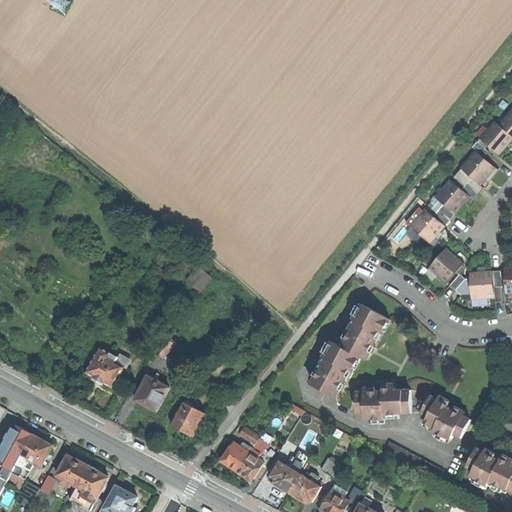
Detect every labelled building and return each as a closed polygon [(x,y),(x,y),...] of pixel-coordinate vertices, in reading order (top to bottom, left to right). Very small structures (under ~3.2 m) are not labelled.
[(511,109),(499,125),(511,135),(511,109)] [(495,121),(480,139),(481,139),(488,146),(499,155),(507,146),(511,140),(511,135),(499,125),(495,121)] [(481,139),(479,142),(486,149),(488,146),(481,139)] [(476,151),(484,157),(489,152),(486,149),(479,142),(477,141),(472,147),(476,151)] [(472,178),(481,185),(491,174),(494,176),(499,170),(484,157),(476,151),(461,168),(472,178)] [(457,180),(465,186),(467,183),(472,178),(461,168),(453,177),(457,180)] [(490,181),(494,176),(491,174),(481,185),(484,188),(490,181)] [(467,183),(479,194),(484,188),(481,185),(472,178),(467,183)] [(451,180),(436,197),(444,204),(456,215),(457,213),(471,197),(462,189),(454,183),(451,180)] [(457,180),(454,183),(462,189),(465,186),(457,180)] [(465,186),(462,189),(471,197),(474,199),(479,194),(467,183),(465,186)] [(429,205),(437,212),(444,204),(436,197),(429,205)] [(469,206),(474,199),(471,197),(457,213),(461,217),(466,213),(464,211),(469,206)] [(437,212),(434,216),(446,226),(456,215),(444,204),(437,212)] [(406,223),(411,226),(424,211),(420,207),(406,223)] [(434,216),(426,209),(424,211),(411,226),(431,243),(436,238),(439,233),(446,226),(434,216)] [(440,241),(436,238),(431,243),(435,247),(440,241)] [(447,248),(429,268),(447,283),(457,271),(460,268),(464,263),(455,255),(447,248)] [(202,291),(213,278),(204,270),(193,284),(202,291)] [(495,298),(493,271),(482,272),(470,273),(470,279),(472,295),(472,299),(495,298)] [(501,271),(493,271),(495,298),(495,302),(503,302),(501,279),(501,271)] [(456,291),(466,279),(460,274),(450,286),(456,291)] [(472,295),(470,279),(466,279),(456,291),(462,295),(463,295),(472,295)] [(391,319),(362,304),(354,320),(357,321),(343,347),(333,342),(324,358),(327,359),(313,385),(336,397),(340,389),(341,390),(344,384),(348,377),(347,377),(350,371),(353,373),(353,372),(361,357),(366,359),(370,351),(371,352),(374,346),(372,345),(375,338),(377,339),(380,333),(383,335),(383,334),(391,319)] [(176,343),(169,337),(158,351),(165,357),(176,343)] [(118,357),(101,348),(87,372),(96,377),(94,379),(98,382),(103,384),(105,382),(113,387),(115,383),(116,384),(119,383),(121,379),(121,375),(120,375),(125,367),(116,362),(118,357)] [(120,354),(118,357),(116,362),(125,367),(126,368),(131,360),(120,354)] [(154,379),(149,376),(136,400),(147,405),(158,411),(170,388),(159,382),(160,379),(155,377),(154,379)] [(374,420),(385,420),(385,415),(397,415),(397,414),(412,413),(412,390),(396,391),(396,388),(390,388),(390,390),(384,390),(384,391),(377,392),(377,388),(365,388),(365,392),(357,392),(358,413),(366,413),(366,419),(374,419),(374,420)] [(439,399),(432,396),(422,413),(429,417),(426,423),(436,429),(434,432),(444,437),(445,436),(452,440),(455,434),(462,438),(472,420),(465,416),(454,410),(448,407),(449,406),(444,403),(444,402),(439,399)] [(444,403),(449,406),(451,402),(445,398),(441,396),(439,399),(444,402),(444,403)] [(305,411),(285,400),(281,407),(301,418),(305,411)] [(206,414),(184,402),(172,426),(183,431),(194,437),(206,414)] [(456,407),(454,410),(465,416),(466,412),(456,407)] [(0,461),(15,469),(33,434),(25,430),(17,426),(0,457),(0,461)] [(255,444),(259,438),(255,435),(255,434),(245,428),(241,434),(255,444)] [(44,440),(33,434),(15,469),(7,484),(13,487),(16,482),(20,484),(24,478),(25,479),(30,470),(32,470),(35,463),(42,467),(53,445),(44,440)] [(252,448),(250,453),(258,459),(268,445),(259,438),(255,444),(252,448)] [(390,441),(384,453),(438,482),(444,470),(390,441)] [(237,471),(250,453),(241,447),(235,443),(222,461),(229,466),(237,471)] [(244,443),(241,447),(250,453),(252,448),(244,443)] [(485,452),(477,448),(467,467),(474,471),(472,476),(479,480),(478,481),(488,486),(490,482),(500,488),(501,487),(511,492),(511,466),(511,465),(511,463),(502,458),(501,461),(495,458),(497,454),(490,451),(486,449),(485,452)] [(295,458),(307,465),(311,458),(299,451),(295,458)] [(258,459),(250,453),(237,471),(245,477),(252,482),(265,463),(258,459)] [(76,491),(90,466),(79,460),(80,459),(75,457),(71,454),(70,456),(69,455),(58,475),(64,478),(61,483),(69,487),(71,482),(75,484),(73,489),(76,491)] [(502,458),(511,463),(511,459),(504,455),(502,458)] [(322,471),(334,478),(342,466),(329,459),(322,471)] [(287,465),(293,469),(296,464),(290,460),(287,465)] [(0,497),(7,484),(15,469),(0,461),(0,497)] [(290,493),(301,474),(293,469),(287,465),(281,461),(271,476),(276,479),(274,483),(281,487),(290,493)] [(100,471),(90,466),(76,491),(71,499),(92,510),(110,477),(108,477),(109,476),(103,472),(100,471)] [(313,473),(309,479),(317,484),(321,478),(313,473)] [(309,479),(301,474),(290,493),(299,498),(306,503),(308,499),(313,502),(322,487),(317,484),(309,479)] [(57,479),(49,475),(41,489),(49,494),(57,479)] [(34,503),(41,489),(28,482),(18,501),(31,508),(34,503)] [(336,485),(333,491),(345,498),(348,492),(336,485)] [(128,492),(118,486),(106,508),(112,511),(134,511),(136,508),(133,506),(138,498),(128,492)] [(356,487),(349,500),(351,501),(355,504),(363,491),(356,487)] [(49,494),(41,489),(34,503),(42,507),(43,505),(49,494)] [(345,498),(333,491),(321,510),(325,511),(344,511),(351,501),(349,500),(345,498)] [(56,497),(49,494),(43,505),(49,508),(56,497)] [(366,497),(362,504),(369,508),(373,501),(366,497)]
